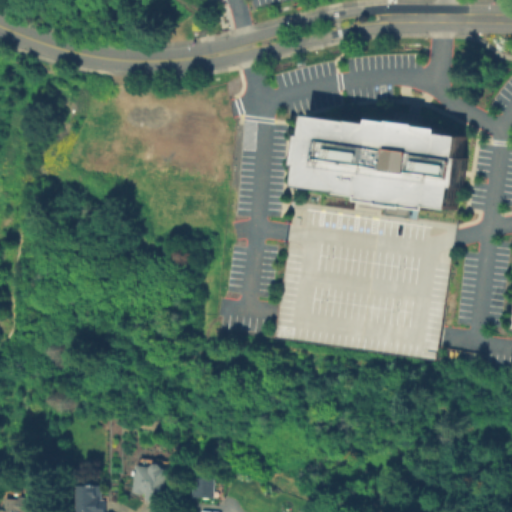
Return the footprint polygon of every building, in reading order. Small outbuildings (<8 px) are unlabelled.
[(313,115),(376,124),(376,118),(412,123),(445,127),(444,133),(464,135),(460,157),(465,157),(462,188),(458,188),(456,208),(434,205),(434,210),(364,200),(365,195),(302,185),(306,164),(301,164),(305,135),(310,136),(313,115)] [(173,497),(171,505),(147,501),(148,493),(137,491),(142,457),(178,463),(173,497)] [(199,498),(199,480),(216,480),(216,498),(199,498)] [(80,511),(81,489),(104,489),(104,511),(80,511)] [(0,511),(0,500),(31,500),(31,511),(0,511)]
